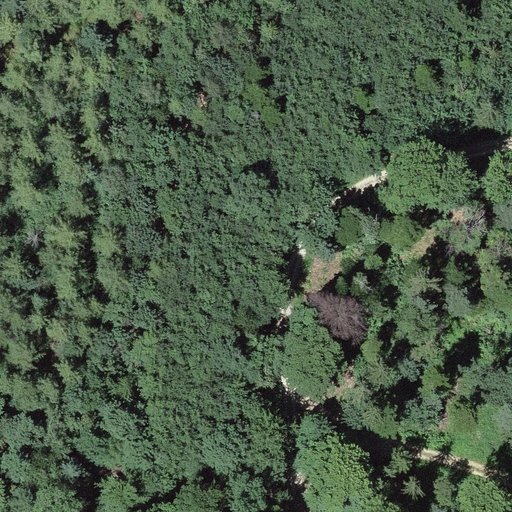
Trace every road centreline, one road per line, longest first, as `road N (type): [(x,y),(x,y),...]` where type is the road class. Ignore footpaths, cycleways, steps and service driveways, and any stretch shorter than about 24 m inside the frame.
road 1 (track): [(511,135),(361,180),(305,233),(289,269),(280,353),(302,511)]
road 2 (track): [(0,446),(300,490),(405,447)]
road 3 (track): [(284,378),(331,413),(511,484)]
